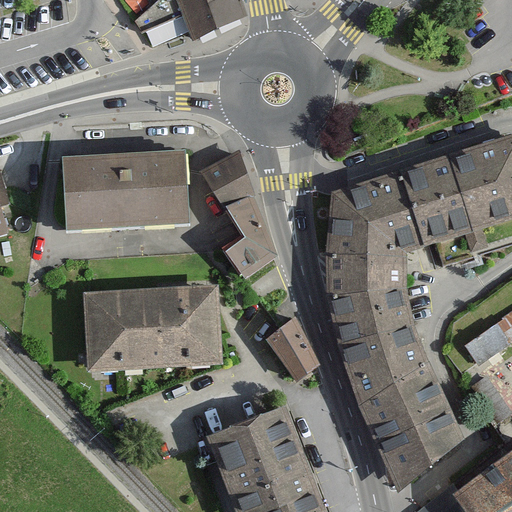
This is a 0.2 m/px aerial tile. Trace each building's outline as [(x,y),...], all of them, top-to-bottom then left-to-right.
[(188,40),(243,21),(235,0),(160,0),(137,19),(141,30),(180,17),(188,40)] [(511,134),(331,190),(325,252),(329,290),(361,406),(397,492),(465,438),(429,359),(414,324),(405,286),(406,252),(511,218),(511,134)] [(183,151),(60,156),(63,229),(186,223),(183,151)] [(279,257),(241,151),(203,172),(243,241),(223,253),(244,281),(279,257)] [(0,187),(0,229),(11,227),(0,187)] [(219,286),(84,293),(88,371),(222,364),(219,286)] [(480,366),(511,342),(511,312),(511,310),(464,345),(480,366)] [(318,363),(296,317),(267,343),(298,385),(318,363)] [(325,511),(289,406),(205,436),(231,511),(325,511)] [(511,511),(511,443),(449,489),(465,511),(511,511)]
